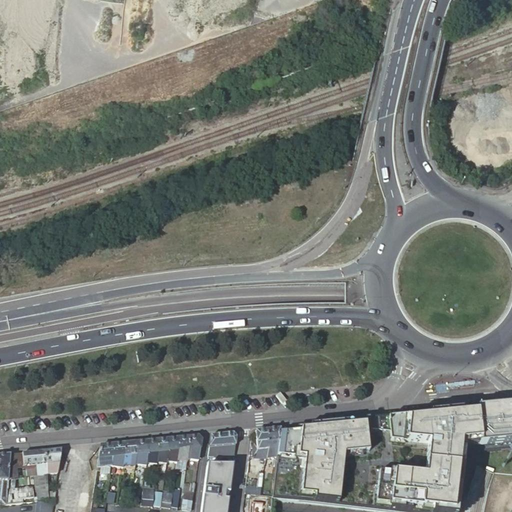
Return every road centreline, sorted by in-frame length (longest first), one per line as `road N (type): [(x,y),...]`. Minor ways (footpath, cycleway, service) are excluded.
road 1 (trunk): [(0,337),(220,301),(511,296)]
road 2 (trunk): [(0,354),(223,320),(338,314),(391,326)]
road 3 (unclassified): [(0,446),(246,421)]
road 4 (secondary): [(406,0),(381,127),(397,224)]
road 5 (secondary): [(455,200),(419,169),(408,131),(437,0)]
